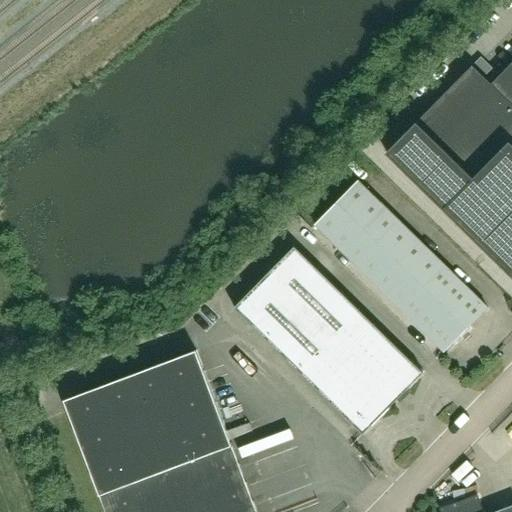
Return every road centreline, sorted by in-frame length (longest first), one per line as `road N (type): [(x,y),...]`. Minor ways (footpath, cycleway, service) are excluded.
road 1 (unknown): [(366,511),(231,317),(236,276),(263,244),(292,239),(317,258),(477,411)]
road 2 (unknown): [(511,323),(367,176),(356,177),(330,206)]
road 3 (unclassified): [(384,511),(511,376)]
